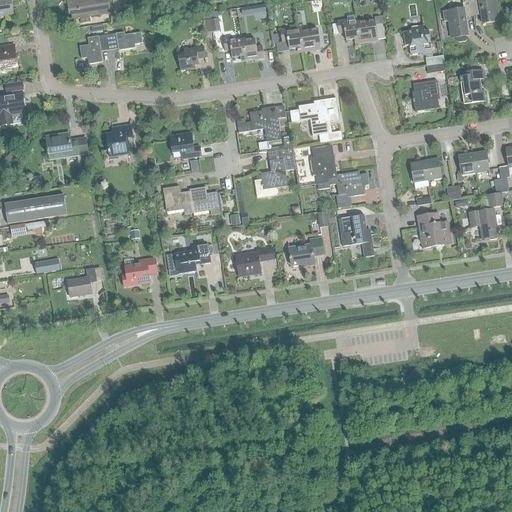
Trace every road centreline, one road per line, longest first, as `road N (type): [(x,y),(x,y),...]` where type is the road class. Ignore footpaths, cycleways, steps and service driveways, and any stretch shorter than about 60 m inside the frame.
road 1 (residential): [(224,90),(174,98),(60,89),(49,80),(37,0)]
road 2 (tertiary): [(165,328),(405,291)]
road 3 (tertiary): [(165,328),(137,330),(57,369),(38,370)]
road 4 (residential): [(354,70),(224,90)]
road 5 (residential): [(382,143),(511,123)]
road 6 (tertiary): [(54,394),(165,328)]
road 7 (residential): [(402,270),(382,143)]
